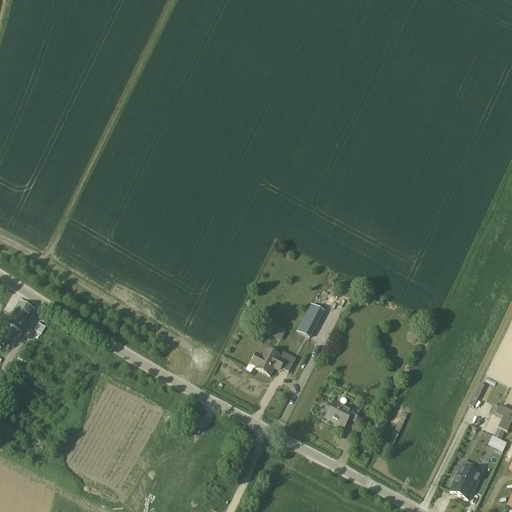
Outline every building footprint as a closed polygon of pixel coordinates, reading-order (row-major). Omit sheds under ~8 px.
[(17,341),(21,334),(34,312),(20,303),(7,326),(4,333),(17,341)] [(310,306),(296,333),(309,339),(323,313),(310,306)] [(274,336),(282,339),(285,332),(278,328),(274,336)] [(256,355),(252,363),(257,365),(255,370),(269,378),(274,370),(272,369),(273,366),(280,370),(284,362),(279,360),(280,358),(265,350),(261,358),(256,355)] [(468,407),(473,409),(484,387),(479,385),(468,407)] [(400,389),(394,386),(389,397),(395,400),(400,389)] [(343,430),(349,420),(355,423),(360,413),(354,410),(352,413),(334,403),(325,419),(336,424),(335,426),(343,430)] [(503,419),(501,422),(498,430),(506,434),(511,421),(511,414),(499,408),(495,416),(503,419)] [(470,438),(478,439),(480,430),(471,429),(470,438)] [(506,445),(500,442),(492,438),(487,447),(502,454),(506,445)] [(468,502),(473,492),(474,492),(481,477),(461,468),(449,493),(468,502)]
